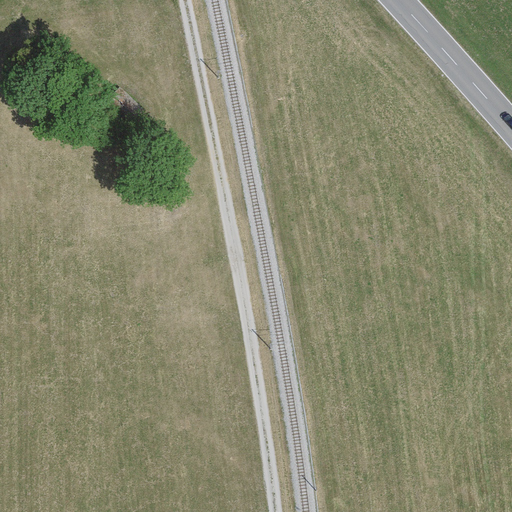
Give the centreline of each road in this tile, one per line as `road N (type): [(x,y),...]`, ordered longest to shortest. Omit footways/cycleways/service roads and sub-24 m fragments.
road 1 (track): [(184,0),(242,290),(275,511)]
road 2 (primary): [(396,0),(511,128)]
